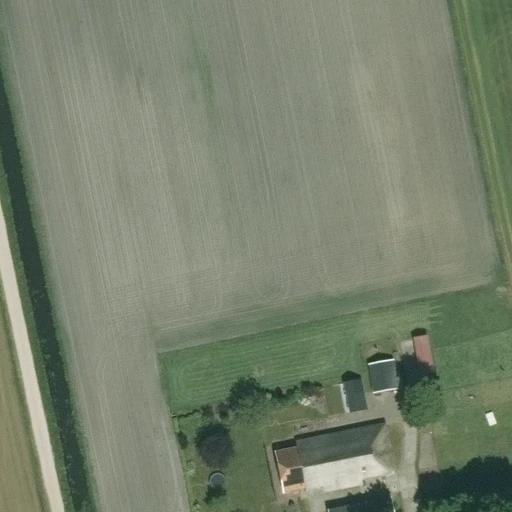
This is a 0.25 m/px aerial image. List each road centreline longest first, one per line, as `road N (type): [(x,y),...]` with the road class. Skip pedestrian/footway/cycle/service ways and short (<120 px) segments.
road 1 (track): [(61,511),(0,204)]
road 2 (track): [(398,0),(456,293)]
